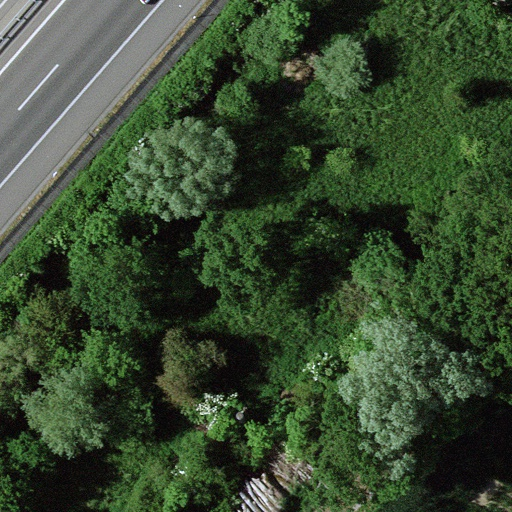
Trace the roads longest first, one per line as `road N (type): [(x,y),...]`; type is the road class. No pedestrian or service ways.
road 1 (track): [(339,511),(511,351)]
road 2 (motorway): [(0,131),(114,0)]
